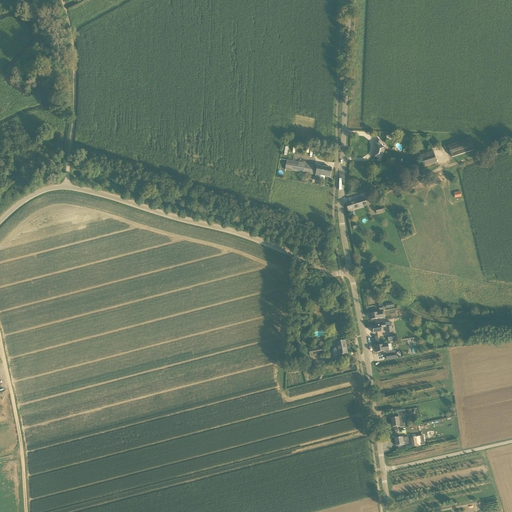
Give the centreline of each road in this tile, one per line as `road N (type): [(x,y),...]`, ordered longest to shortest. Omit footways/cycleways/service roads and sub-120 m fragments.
road 1 (unclassified): [(352,281),(256,239),(63,187)]
road 2 (tertiary): [(352,281),(341,206),(348,0)]
road 3 (tertiary): [(382,473),(352,281)]
road 4 (track): [(63,187),(75,100),(64,0)]
road 5 (track): [(511,148),(341,206)]
road 6 (track): [(0,340),(26,511)]
road 7 (unclassified): [(382,473),(511,445)]
